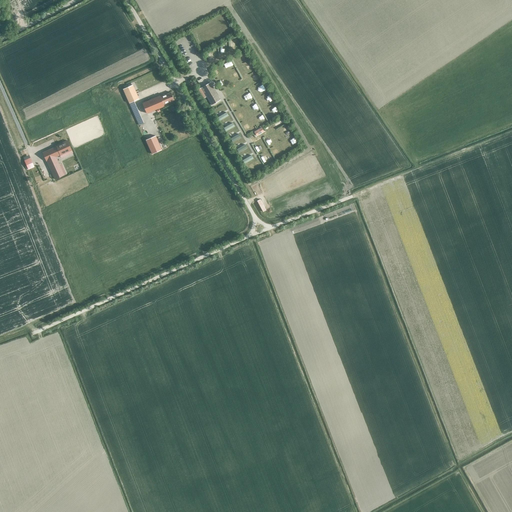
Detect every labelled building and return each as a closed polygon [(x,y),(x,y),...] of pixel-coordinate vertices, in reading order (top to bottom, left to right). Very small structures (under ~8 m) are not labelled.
[(211,105),(220,100),(210,82),(201,87),(211,105)] [(123,88),(139,123),(139,124),(143,123),(133,100),(139,98),(133,84),(123,88)] [(160,96),(142,103),(147,113),(164,106),(163,105),(174,100),(171,92),(163,95),(160,96)] [(231,115),(229,112),(221,116),(223,120),(231,115)] [(237,126),(235,122),(226,127),(228,130),(237,126)] [(261,127),(254,132),(256,136),(264,131),(261,127)] [(243,137),(241,134),(233,138),(235,142),(243,137)] [(162,150),(155,135),(146,140),(152,154),(162,150)] [(56,146),(42,153),(46,161),(47,161),(53,175),(55,179),(64,175),(62,171),(56,157),(60,155),(60,156),(64,154),(65,156),(73,153),(67,141),(58,144),(59,145),(56,146),(56,145),(56,146)] [(250,148),(248,144),(239,149),(241,152),(250,148)] [(255,158),(253,155),(245,159),(247,163),(255,158)] [(30,158),(24,161),(28,170),(34,167),(30,158)]
